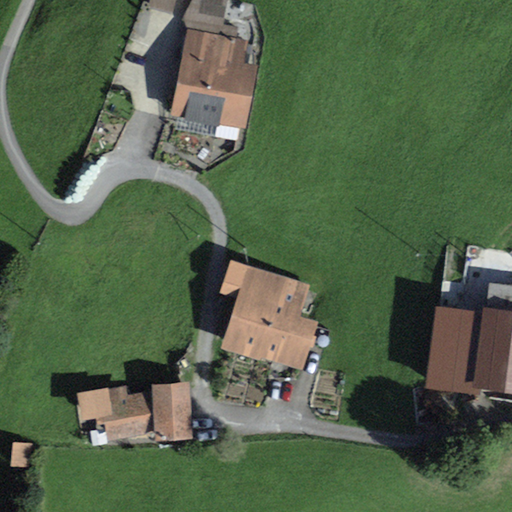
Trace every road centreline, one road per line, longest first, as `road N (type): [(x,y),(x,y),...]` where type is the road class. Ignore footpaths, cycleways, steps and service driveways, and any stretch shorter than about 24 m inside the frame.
road 1 (unknown): [(511,421),(408,441),(247,423),(212,407),(201,391)]
road 2 (unknown): [(31,0),(4,65),(6,137),(55,210),(89,205),(112,171)]
